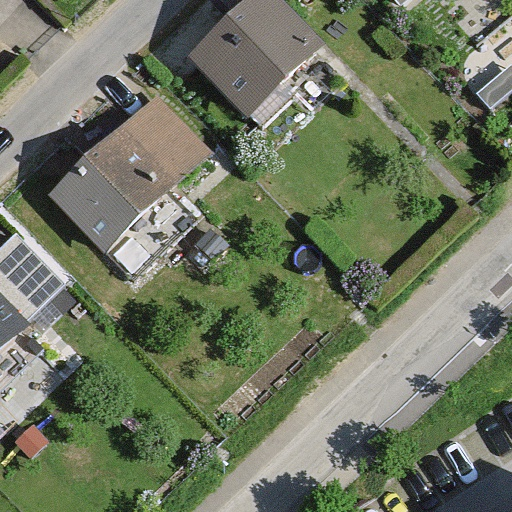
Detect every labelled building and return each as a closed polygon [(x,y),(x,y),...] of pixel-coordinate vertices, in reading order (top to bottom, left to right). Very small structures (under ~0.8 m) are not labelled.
[(273,0),(271,0),(198,71),(258,134),(333,62),(273,0)] [(294,0),(302,8),(310,0),(294,0)] [(511,0),(390,0),(403,14),(418,0),(511,0)] [(222,168),(161,105),(54,207),(115,271),(222,168)] [(0,375),(38,338),(0,299),(0,375)]
